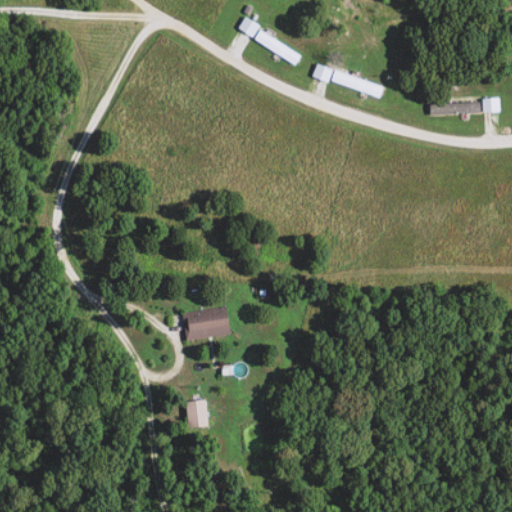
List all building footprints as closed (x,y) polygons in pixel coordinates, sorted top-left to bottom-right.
[(295,59),(257,30),(250,39),(288,68),(295,59)] [(326,84),(376,98),(379,87),(329,73),(326,84)] [(476,105),(425,105),(425,115),(476,115),(476,105)] [(225,336),(221,309),(179,315),(183,342),(225,336)] [(202,402),(181,402),(182,428),(202,428),(202,402)]
